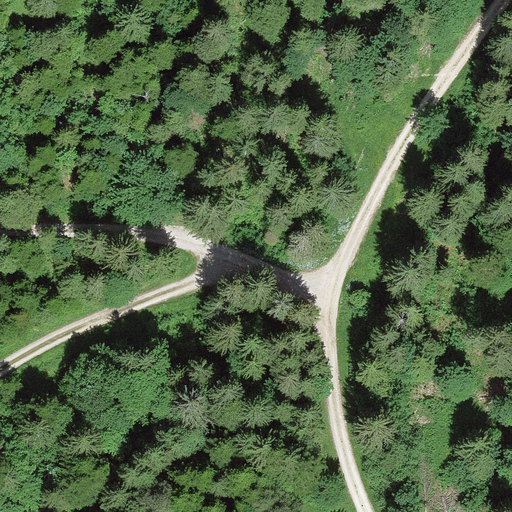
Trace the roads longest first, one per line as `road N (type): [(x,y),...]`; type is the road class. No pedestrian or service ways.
road 1 (track): [(499,0),(380,180),(326,301)]
road 2 (track): [(0,374),(236,258)]
road 3 (track): [(0,226),(172,236),(236,258)]
